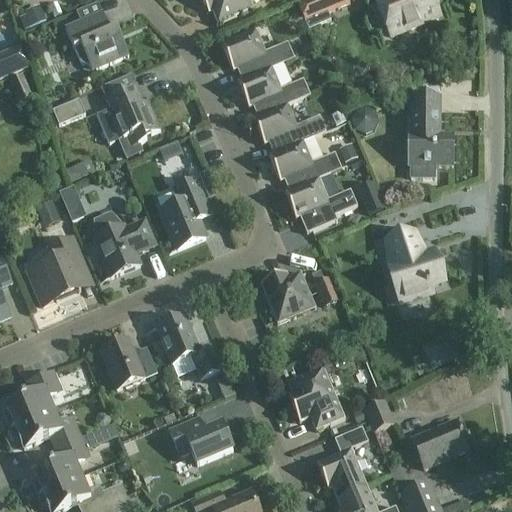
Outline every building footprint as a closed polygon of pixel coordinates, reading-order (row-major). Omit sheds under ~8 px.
[(253,11),(248,0),(201,0),(208,16),(212,15),(217,27),(253,11)] [(327,15),(350,6),(347,0),(315,0),(313,1),(313,0),(310,0),(297,6),(308,31),(330,22),(327,15)] [(384,0),(380,2),(393,35),(438,17),(430,0),(384,0)] [(24,32),(46,23),(39,8),(25,14),(26,17),(19,20),(24,32)] [(74,52),(75,52),(81,66),(90,70),(92,74),(128,59),(117,32),(111,35),(102,15),(65,31),(74,52)] [(7,16),(0,18),(0,34),(8,53),(0,56),(0,82),(30,71),(7,16)] [(241,83),(272,70),(293,61),(287,46),(265,55),(256,33),(221,47),(233,74),(237,72),(241,83)] [(428,35),(416,40),(420,50),(432,45),(428,35)] [(257,120),(287,107),(309,98),(303,83),(281,92),(272,70),(241,83),(237,84),(248,111),(253,109),(257,120)] [(57,72),(58,93),(84,92),(82,71),(57,72)] [(32,95),(25,76),(12,81),(18,100),(32,95)] [(143,106),(140,99),(136,88),(105,101),(110,112),(96,118),(108,147),(118,143),(126,162),(143,155),(138,143),(160,133),(148,104),(143,106)] [(439,138),(440,100),(411,100),(411,138),(409,137),(409,169),(410,170),(410,182),(435,182),(435,170),(452,170),(452,138),(439,138)] [(84,117),(78,102),(52,113),(59,128),(84,117)] [(273,157),(325,134),(319,119),(297,129),(287,107),(257,120),(253,121),(264,148),(268,147),(273,157)] [(351,123),(355,133),(365,137),(374,133),(378,123),(374,114),(364,110),(354,114),(351,123)] [(289,193),(319,181),(340,172),(334,157),(313,166),(304,145),(326,136),(325,134),(273,157),(268,158),(280,185),(284,183),(289,193)] [(357,160),(351,148),(339,153),(345,166),(357,160)] [(91,163),(66,174),(71,186),(96,175),(91,163)] [(319,181),(289,193),(284,195),(295,222),(300,221),(306,236),(336,224),(334,219),(357,210),(350,193),(328,203),(319,181)] [(160,214),(177,253),(205,241),(194,215),(207,209),(196,183),(173,193),(179,207),(160,214)] [(383,213),(372,187),(359,192),(370,218),(383,213)] [(62,203),(76,197),(73,188),(58,194),(62,203)] [(60,223),(52,204),(36,211),(44,230),(60,223)] [(124,231),(123,230),(111,216),(94,223),(95,241),(112,281),(139,270),(135,259),(158,250),(145,222),(124,231)] [(443,286),(432,253),(419,257),(417,252),(419,251),(414,235),(386,244),(390,260),(392,259),(394,265),(388,267),(394,284),(399,282),(405,302),(426,295),(425,291),(443,286)] [(40,311),(55,305),(93,289),(73,241),(48,252),(53,263),(25,275),(40,311)] [(0,291),(9,288),(0,267),(0,324),(6,322),(0,307),(0,291)] [(315,312),(300,275),(288,280),(287,276),(260,288),(277,328),(315,312)] [(329,282),(313,288),(323,311),(338,304),(329,282)] [(404,320),(439,313),(438,306),(457,302),(456,294),(401,304),(404,320)] [(211,350),(200,355),(185,319),(156,331),(172,368),(191,360),(201,382),(221,374),(211,350)] [(422,349),(432,373),(469,357),(459,333),(422,349)] [(128,343),(100,355),(117,394),(145,382),(128,343)] [(344,421),(339,409),(323,370),(287,386),(292,398),(288,399),(299,426),(310,421),(315,434),(344,421)] [(486,395),(471,372),(440,392),(455,415),(486,395)] [(4,421),(9,433),(53,414),(48,401),(60,392),(53,375),(26,386),(31,398),(5,409),(7,413),(4,421)] [(231,399),(235,398),(227,380),(216,384),(224,403),(231,399)] [(385,404),(363,413),(372,437),(394,428),(385,404)] [(59,427),(53,414),(9,433),(14,445),(22,448),(24,452),(49,441),(54,453),(81,442),(73,425),(59,427)] [(222,428),(197,438),(191,425),(169,434),(180,460),(191,455),(197,469),(233,454),(222,428)] [(468,455),(456,425),(411,444),(424,474),(468,455)] [(337,503),(367,490),(351,452),(368,445),(362,431),(334,443),(340,457),(317,467),(328,494),(332,492),(337,503)] [(32,487),(37,499),(82,480),(76,468),(88,458),(81,442),(54,453),(59,464),(33,475),(35,480),(32,487)] [(98,511),(99,511),(126,501),(121,487),(101,496),(99,491),(87,493),(82,480),(37,499),(42,511),(43,511),(66,511),(76,508),(78,511),(98,511)] [(440,511),(429,484),(398,498),(404,511),(468,511),(471,511),(467,502),(442,511),(440,511)] [(376,511),(367,490),(337,503),(340,511),(395,511),(392,511),(376,511)] [(257,511),(250,496),(224,507),(219,496),(192,507),(193,511),(257,511)] [(128,511),(130,511),(126,501),(99,511),(98,511),(128,511)]
